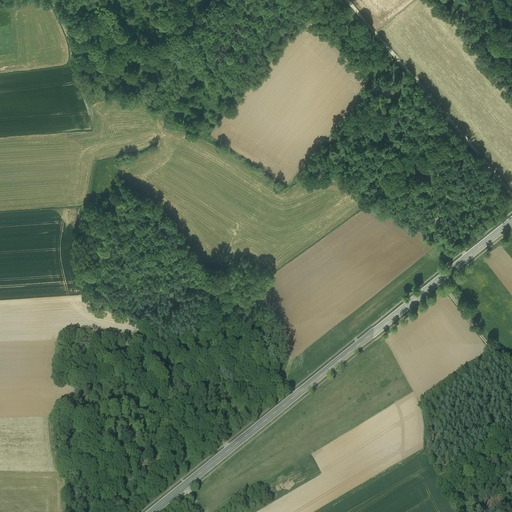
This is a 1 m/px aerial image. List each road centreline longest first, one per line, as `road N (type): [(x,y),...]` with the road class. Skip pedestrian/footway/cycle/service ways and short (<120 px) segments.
road 1 (track): [(49,0),(98,142),(73,256),(84,297),(129,318),(154,342),(229,449)]
road 2 (secondary): [(511,221),(185,485)]
road 3 (track): [(352,0),(511,194)]
road 4 (track): [(511,378),(438,280)]
